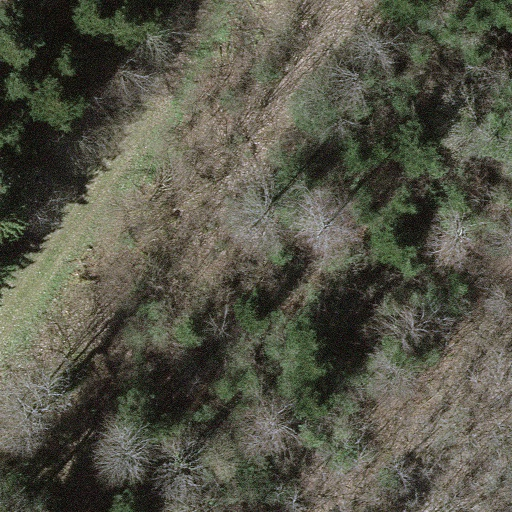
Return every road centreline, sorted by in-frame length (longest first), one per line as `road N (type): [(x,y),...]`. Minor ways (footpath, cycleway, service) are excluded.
road 1 (track): [(194,0),(157,87),(115,157),(0,319)]
road 2 (track): [(115,157),(99,511)]
